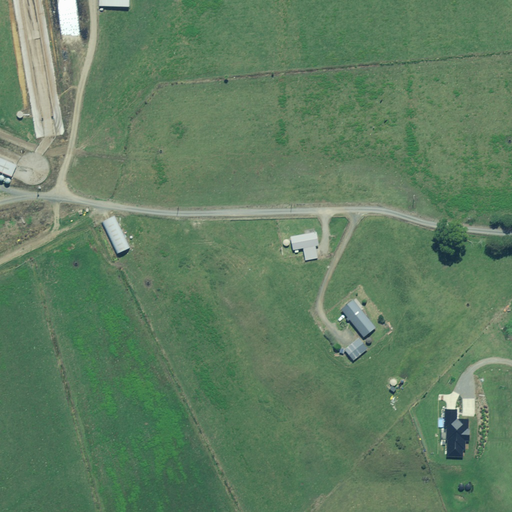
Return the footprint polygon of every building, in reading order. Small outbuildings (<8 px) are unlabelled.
[(0,172),(12,178),(17,167),(0,159),(0,172)] [(131,249),(116,217),(103,223),(118,254),(131,249)] [(319,246),(317,233),(292,237),(294,250),(319,246)] [(253,266),(244,257),(237,264),(251,278),(258,271),(253,266)] [(377,328),(354,300),(342,310),(365,337),(377,328)] [(368,349),(360,339),(346,350),(354,361),(368,349)]
